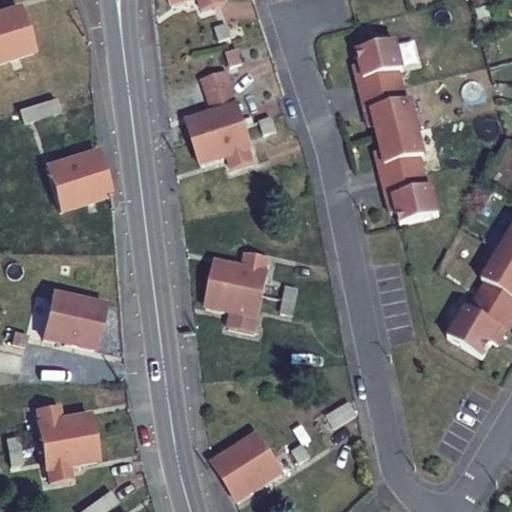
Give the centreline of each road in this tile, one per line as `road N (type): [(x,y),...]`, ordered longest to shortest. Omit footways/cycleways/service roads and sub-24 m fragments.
road 1 (residential): [(285,19),(332,170),(389,455),(428,511)]
road 2 (secondary): [(120,20),(167,409),(190,511)]
